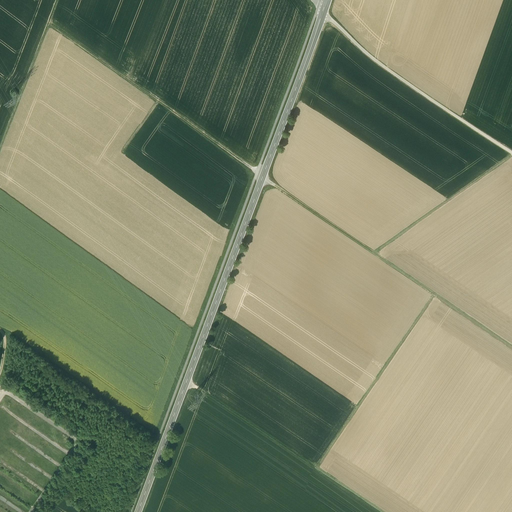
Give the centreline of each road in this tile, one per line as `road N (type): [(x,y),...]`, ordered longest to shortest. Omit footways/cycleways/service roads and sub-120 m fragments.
road 1 (tertiary): [(137,511),(323,11)]
road 2 (track): [(261,178),(511,347)]
road 3 (track): [(47,23),(256,173)]
road 4 (track): [(511,153),(360,49),(323,11)]
road 5 (track): [(185,383),(379,511)]
road 6 (track): [(434,294),(315,469)]
road 7 (track): [(373,253),(511,156)]
road 8 (track): [(0,146),(56,0)]
